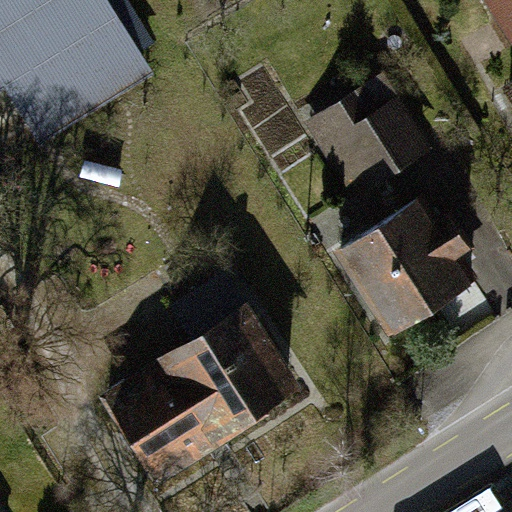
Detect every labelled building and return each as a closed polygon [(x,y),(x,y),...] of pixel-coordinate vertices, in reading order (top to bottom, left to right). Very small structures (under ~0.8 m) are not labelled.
[(115,0),(0,0),(0,82),(4,79),(41,139),(157,68),(115,0)] [(511,0),(481,0),(511,51),(511,0)] [(511,76),(487,92),(511,130),(511,76)] [(388,78),(309,123),(355,201),(433,155),(388,78)] [(312,205),(342,184),(320,151),(289,171),(312,205)] [(413,199),(330,255),(385,338),(469,282),(413,199)] [(240,307),(95,393),(151,488),(297,401),(240,307)]
